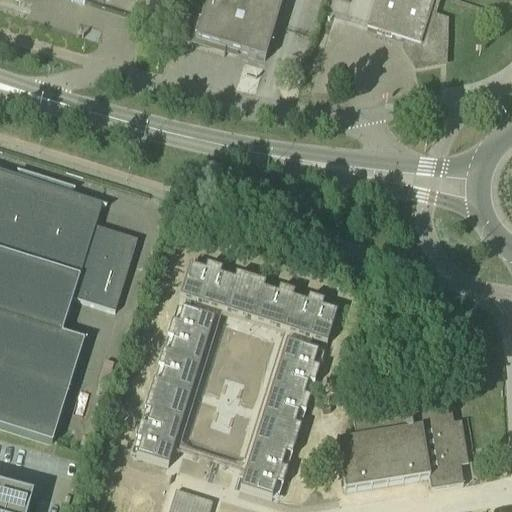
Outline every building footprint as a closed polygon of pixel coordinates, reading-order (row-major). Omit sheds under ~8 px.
[(208,0),(194,49),(265,70),(285,0),(208,0)] [(434,0),(375,0),(366,32),(409,45),(407,51),(413,62),(417,68),(441,63),(442,26),(428,21),(434,0)] [(0,176),(0,431),(51,447),(83,344),(61,337),(72,303),(114,316),(137,244),(94,231),(101,209),(103,210),(103,209),(0,176)] [(219,280),(221,273),(207,268),(205,275),(189,270),(179,301),(209,311),(219,280)] [(248,289),(250,282),(236,278),(234,284),(219,280),(209,311),(238,320),(248,289)] [(267,329),(279,291),(264,286),(262,293),(248,289),(238,320),(267,329)] [(296,338),(306,307),(291,302),(293,296),(279,291),(267,329),(296,338)] [(326,348),(336,316),(320,311),(322,305),(308,300),(296,338),(326,348)] [(205,352),(214,322),(182,312),(177,328),(171,326),(167,340),(173,342),(205,352)] [(173,342),(168,357),(162,355),(157,370),(164,372),(195,382),(205,352),(173,342)] [(314,387),(318,373),(313,371),(318,355),(285,345),(276,375),(314,387)] [(148,399),(186,411),(195,382),(164,372),(159,387),(153,385),(148,399)] [(305,416),(309,402),(303,400),(308,385),(276,375),(267,404),(299,414),(305,416)] [(177,440),(186,411),(148,399),(144,413),(150,415),(145,430),(177,440)] [(296,445),(300,431),(294,429),(299,414),(267,404),(258,433),(296,445)] [(462,488),(452,424),(449,409),(352,425),(355,442),(335,444),(344,495),(428,481),(430,494),(462,488)] [(139,428),(135,442),(140,444),(136,460),(168,470),(177,440),(139,428)] [(258,433),(248,462),(280,472),(285,457),(291,459),(296,445),(258,433)] [(271,502),(276,487),(282,489),(286,474),(280,472),(248,462),(239,492),(271,502)] [(0,511),(28,511),(31,501),(0,492),(0,511)] [(210,511),(213,505),(175,493),(169,511),(210,511)]
